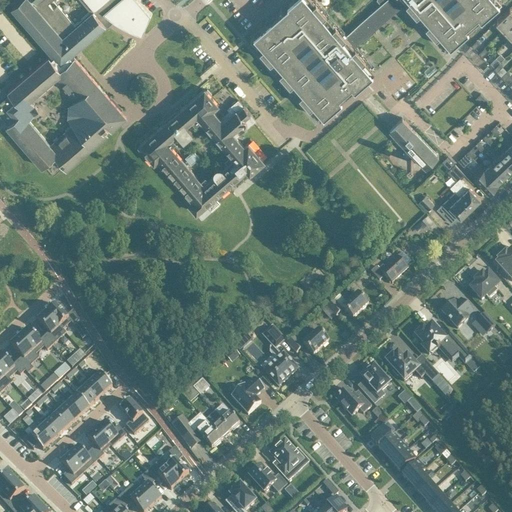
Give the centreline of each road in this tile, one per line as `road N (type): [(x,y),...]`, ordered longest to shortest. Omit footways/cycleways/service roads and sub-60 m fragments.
road 1 (residential): [(31,473),(129,383),(62,284),(0,341)]
road 2 (residential): [(295,403),(511,196)]
road 3 (residential): [(176,511),(295,403)]
road 4 (residential): [(382,501),(295,403)]
road 5 (residential): [(135,68),(120,89),(130,107),(144,110),(157,104),(163,84),(142,67)]
